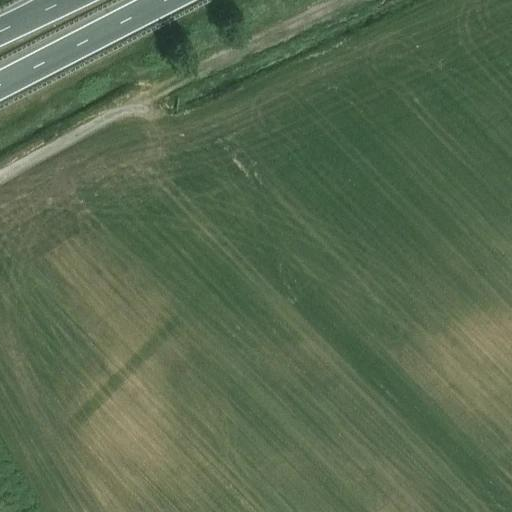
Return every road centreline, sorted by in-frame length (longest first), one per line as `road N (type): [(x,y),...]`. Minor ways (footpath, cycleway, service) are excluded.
road 1 (track): [(130,112),(354,0)]
road 2 (trunk): [(0,85),(166,0)]
